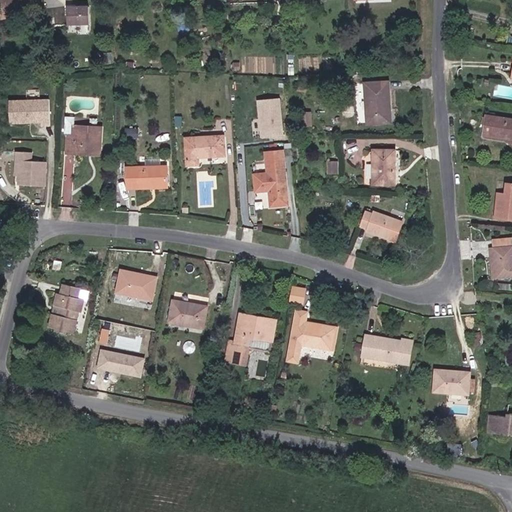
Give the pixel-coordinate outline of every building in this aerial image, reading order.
[(0,0),(0,12),(1,18),(33,10),(30,0),(0,0)] [(69,25),(91,24),(91,6),(68,6),(69,25)] [(368,83),(370,121),(386,120),(386,105),(391,105),(389,82),(368,83)] [(279,99),(257,101),(260,138),(281,136),(279,99)] [(49,100),(9,101),(9,123),(49,122),(49,100)] [(511,119),(490,115),(488,134),(511,138),(511,119)] [(67,160),(101,161),(103,127),(79,126),(79,123),(67,122),(66,140),(68,140),(67,160)] [(205,155),(226,155),(226,139),(190,138),(190,165),(205,166),(205,155)] [(32,151),(13,150),(12,162),(19,163),(17,187),(45,189),(47,163),(31,163),(32,151)] [(398,152),(377,151),(377,184),(397,186),(398,152)] [(167,167),(127,166),(127,188),(167,189),(167,167)] [(268,193),(268,208),(288,207),(286,174),(254,174),(255,193),(268,193)] [(507,193),(499,192),(497,202),(496,217),(511,219),(511,182),(507,182),(507,193)] [(367,212),(360,229),(398,244),(406,223),(377,212),(376,215),(367,212)] [(511,237),(509,237),(509,240),(500,241),(500,238),(495,238),(496,246),(488,246),(489,270),(490,276),(497,276),(511,275),(511,237)] [(67,269),(69,261),(62,259),(60,268),(67,269)] [(159,276),(125,268),(120,290),(155,298),(159,276)] [(61,295),(57,294),(54,308),(59,309),(56,319),(51,318),(49,327),(58,330),(57,333),(66,335),(67,332),(74,334),(78,314),(75,313),(79,298),(77,298),(79,289),(63,286),(61,295)] [(304,302),(307,290),(297,288),(294,300),(304,302)] [(82,314),(85,299),(79,298),(75,313),(78,314),(82,314)] [(207,305),(174,300),(169,323),(203,328),(207,305)] [(278,320),(265,318),(245,314),(243,321),(239,343),(252,346),(254,339),(274,342),(278,320)] [(337,328),(298,320),(292,349),(302,351),(303,344),(333,349),(337,328)] [(101,341),(107,343),(111,329),(104,327),(101,341)] [(381,351),(405,353),(404,360),(416,361),(417,335),(405,334),(405,338),(365,335),(363,357),(380,358),(381,351)] [(476,345),(484,342),(480,335),(473,338),(476,345)] [(146,357),(99,348),(95,369),(142,379),(146,357)] [(381,351),(380,358),(404,360),(405,353),(381,351)] [(475,371),(442,369),(440,393),(474,396),(475,371)] [(511,433),(511,411),(508,411),(507,418),(495,416),(493,432),(511,433)]
